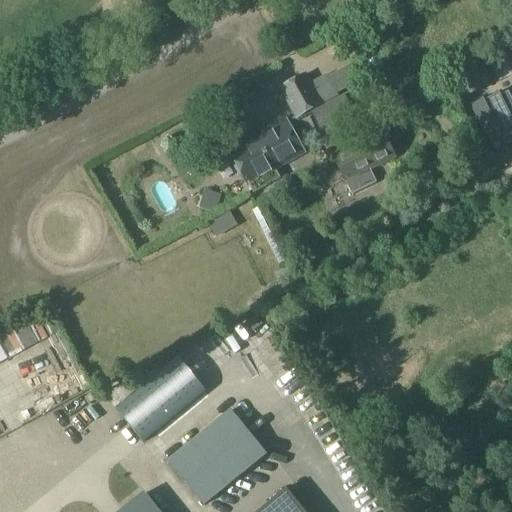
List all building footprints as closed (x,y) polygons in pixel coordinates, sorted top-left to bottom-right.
[(469,95),(490,84),(484,70),(463,80),(469,95)] [(325,105),(323,101),(307,73),(284,85),(278,88),(296,121),(325,105)] [(495,151),(511,142),(511,96),(509,90),(495,97),(474,108),(495,151)] [(345,98),(312,113),(320,129),(352,114),(345,98)] [(316,130),(310,118),(300,122),(306,135),(316,130)] [(228,152),(248,187),(250,186),(254,194),(281,179),(273,166),(304,148),(288,119),(228,152)] [(334,160),(351,196),(379,183),(372,168),(394,158),(383,137),(334,160)] [(216,239),(238,227),(230,212),(208,225),(216,239)] [(179,360),(117,410),(144,443),(205,393),(179,360)] [(266,455),(231,412),(169,462),(205,505),(266,455)] [(416,433),(425,426),(428,424),(421,417),(414,416),(407,421),(416,433)] [(306,502),(292,485),(259,511),(307,511),(302,506),(306,502)] [(458,511),(444,487),(423,499),(429,511),(458,511)] [(159,511),(144,494),(122,511),(159,511)]
